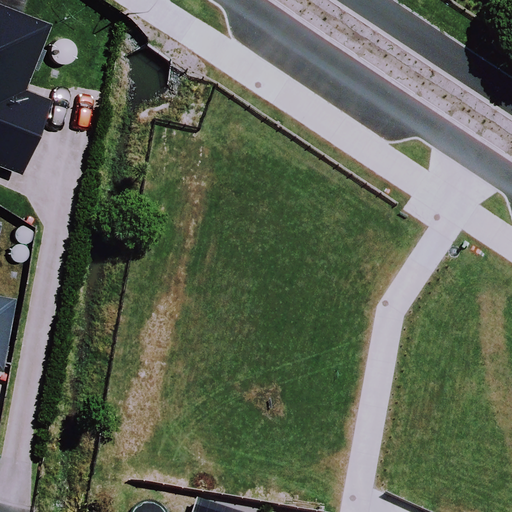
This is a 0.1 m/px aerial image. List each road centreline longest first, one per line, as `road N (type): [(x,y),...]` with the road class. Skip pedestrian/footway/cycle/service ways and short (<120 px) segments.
road 1 (residential): [(511,179),(239,0)]
road 2 (residential): [(363,0),(511,98)]
